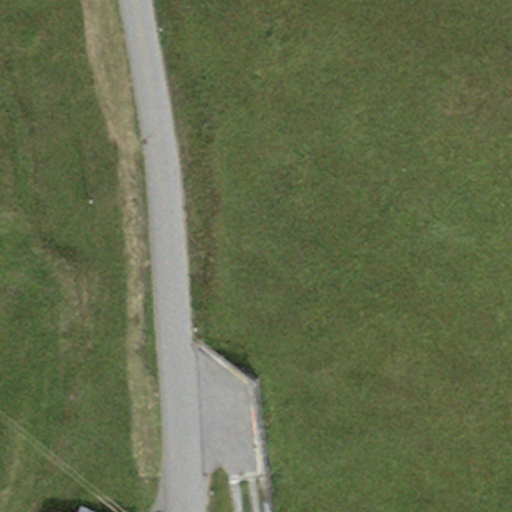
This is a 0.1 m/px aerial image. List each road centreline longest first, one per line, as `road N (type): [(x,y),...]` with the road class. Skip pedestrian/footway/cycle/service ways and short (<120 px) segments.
road 1 (unclassified): [(181,511),(151,109),(132,0)]
road 2 (track): [(0,273),(34,285),(52,321),(45,392),(11,511)]
road 3 (track): [(176,416),(229,445),(243,511)]
